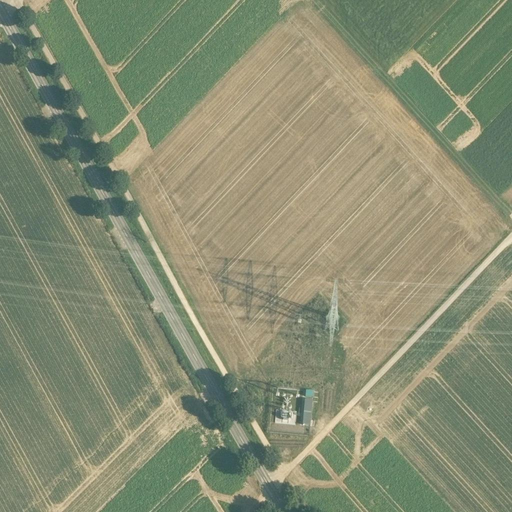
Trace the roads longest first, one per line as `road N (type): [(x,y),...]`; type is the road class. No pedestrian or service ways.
road 1 (tertiary): [(0,8),(284,511)]
road 2 (track): [(283,474),(16,0)]
road 3 (track): [(283,474),(511,237)]
road 4 (track): [(511,214),(318,0)]
